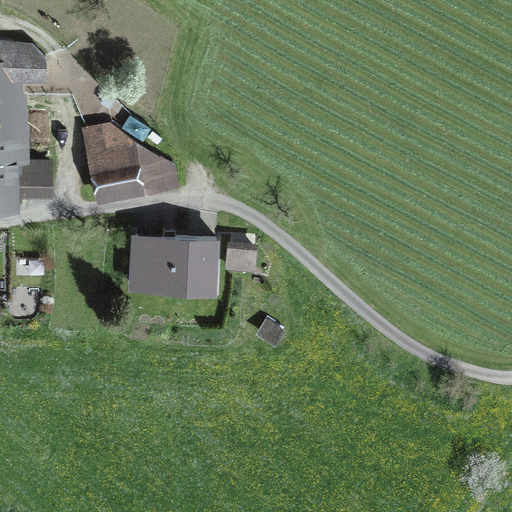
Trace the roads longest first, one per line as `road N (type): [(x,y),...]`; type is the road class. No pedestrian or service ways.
road 1 (track): [(511,381),(464,374),(405,349),(238,212),(205,201)]
road 2 (residential): [(205,201),(0,220)]
